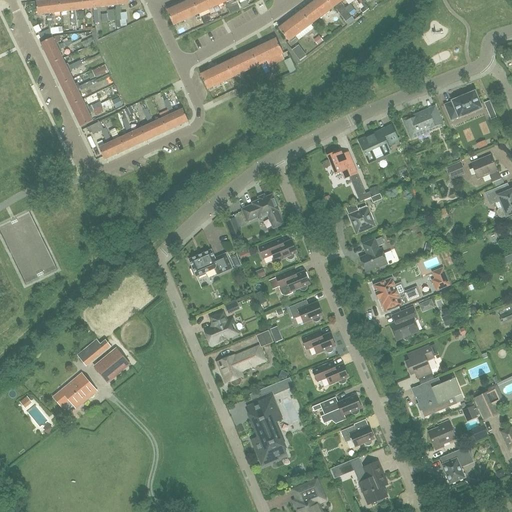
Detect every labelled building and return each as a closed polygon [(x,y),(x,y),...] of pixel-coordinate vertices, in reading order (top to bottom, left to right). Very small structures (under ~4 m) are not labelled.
[(48,0),(36,2),(38,15),(45,15),(45,17),(48,17),(48,16),(50,16),(49,14),(48,0)] [(59,0),(51,0),(48,0),(49,14),(61,12),(59,0)] [(70,0),(59,0),(61,12),(69,12),(72,11),(70,0)] [(82,0),(70,0),(72,11),(84,10),(82,0)] [(94,0),(82,0),(84,10),(95,8),(94,0)] [(105,0),(94,0),(95,8),(107,7),(105,0)] [(178,6),(167,11),(174,26),(199,14),(192,0),(190,0),(182,4),(184,10),(181,11),(178,6)] [(192,0),(199,14),(225,3),(223,0),(192,0)] [(302,11),(301,12),(311,25),(324,15),(326,13),(333,8),(326,0),(316,0),(314,2),(318,7),(314,10),(311,5),(302,11)] [(326,0),(333,8),(344,0),(326,0)] [(280,28),(279,29),(289,42),(295,37),(311,25),(301,12),(300,13),(292,19),(295,24),(292,26),(289,21),(280,28)] [(40,34),(43,39),(52,35),(51,29),(50,16),(48,16),(48,17),(49,29),(40,34)] [(354,17),(348,22),(352,27),(358,22),(354,17)] [(53,38),(41,43),(46,54),(60,47),(59,45),(58,43),(56,44),(53,38)] [(252,51),(251,51),(258,66),(267,62),(282,55),(283,54),(276,39),(265,44),(268,50),(264,52),(262,46),(252,51)] [(296,44),(290,49),(297,58),(300,62),(306,57),(303,54),(296,44)] [(46,54),(51,64),(63,58),(60,52),(62,52),(61,49),(60,47),(46,54)] [(227,63),(226,63),(233,78),(258,66),(251,51),(250,52),(240,56),(243,62),(239,64),(237,58),(227,63)] [(63,58),(51,64),(56,75),(70,68),(69,66),(68,63),(66,64),(63,58)] [(297,71),(291,58),(284,61),(290,74),(297,71)] [(202,74),(201,75),(208,90),(225,82),(233,78),(226,63),(224,64),(215,68),(218,74),(214,75),(212,70),(202,74)] [(56,75),(61,85),(73,79),(70,73),(72,72),(71,70),(70,68),(56,75)] [(73,79),(61,85),(66,95),(78,90),(80,89),(79,86),(78,84),(76,85),(73,79)] [(175,89),(168,92),(174,104),(181,101),(175,89)] [(66,95),(71,106),(83,100),(78,90),(66,95)] [(482,109),(482,108),(481,105),(482,104),(482,105),(482,104),(480,105),(475,92),(476,92),(475,92),(474,92),(453,101),(452,101),(452,102),(445,105),(451,121),(459,117),(459,118),(482,109)] [(120,109),(126,106),(122,99),(117,102),(120,109)] [(86,106),(83,100),(71,106),(76,116),(90,109),(89,107),(88,105),(86,106)] [(429,110),(428,111),(429,113),(424,115),(423,113),(404,121),(412,138),(435,128),(435,129),(442,126),(435,108),(433,108),(434,109),(429,111),(429,110)] [(81,127),(93,121),(90,115),(92,114),(91,111),(90,109),(76,116),(81,127)] [(178,126),(188,122),(183,109),(172,114),(178,126)] [(178,126),(172,114),(162,119),(167,131),(178,126)] [(167,131),(162,119),(151,124),(157,136),(167,131)] [(102,131),(104,130),(100,122),(89,127),(87,128),(90,133),(92,132),(93,135),(98,133),(102,131)] [(157,136),(151,124),(141,128),(147,141),(157,136)] [(398,139),(392,127),(381,132),(380,131),(376,133),(375,135),(368,138),(366,137),(360,140),(359,142),(369,162),(391,152),(387,144),(398,139)] [(147,141),(141,128),(130,133),(136,146),(147,141)] [(104,130),(102,131),(107,142),(109,141),(111,140),(109,134),(107,129),(104,130)] [(136,146),(130,133),(120,138),(126,151),(136,146)] [(115,155),(126,151),(120,138),(110,143),(115,155)] [(110,143),(109,141),(107,142),(104,143),(105,145),(99,148),(103,157),(105,160),(115,155),(110,143)] [(481,149),(490,147),(489,141),(479,144),(481,149)] [(340,151),(328,156),(330,162),(332,167),(336,175),(342,172),(345,179),(350,177),(361,203),(371,198),(372,198),(369,192),(366,194),(357,174),(352,162),(349,155),(348,153),(347,153),(343,155),(342,155),(340,151)] [(478,179),(490,175),(493,182),(500,179),(497,172),(497,171),(491,155),(471,163),(478,179)] [(454,172),(461,169),(459,164),(447,168),(452,179),(456,178),(454,172)] [(463,175),(461,169),(454,172),(456,178),(463,175)] [(485,194),(490,205),(500,201),(503,208),(499,210),(498,212),(499,217),(502,218),(506,216),(506,217),(511,214),(511,189),(501,195),(498,188),(485,194)] [(253,205),(242,210),(247,222),(258,217),(259,219),(268,215),(274,228),(283,224),(278,211),(279,210),(272,195),(265,198),(264,196),(263,196),(265,199),(260,200),(259,198),(260,201),(253,204),(253,205)] [(372,198),(371,198),(373,203),(381,200),(379,195),(372,197),(372,198)] [(327,206),(335,203),(332,197),(324,200),(327,206)] [(366,206),(358,210),(359,212),(349,216),(357,234),(375,226),(373,221),(374,220),(371,213),(370,213),(367,206),(366,206)] [(225,222),(228,230),(236,227),(233,219),(225,222)] [(363,245),(366,253),(367,252),(369,255),(360,259),(366,272),(380,266),(380,267),(387,264),(387,263),(381,250),(379,251),(378,247),(384,244),(381,238),(375,241),(375,240),(363,245)] [(276,262),(286,258),(287,258),(287,259),(288,260),(289,260),(290,260),(291,260),(292,260),(293,260),(293,259),(294,259),(294,258),(295,257),(295,256),(295,255),(295,254),(296,253),(291,241),(283,244),(281,239),(259,248),(263,259),(273,255),(276,262)] [(218,275),(232,269),(226,254),(215,259),(212,251),(211,250),(211,251),(190,260),(189,260),(189,261),(190,261),(193,269),(191,269),(194,276),(196,275),(196,276),(196,277),(197,277),(197,276),(198,276),(199,278),(206,275),(205,273),(215,269),(218,275)] [(504,266),(511,262),(511,254),(501,259),(504,266)] [(231,258),(235,268),(241,265),(237,256),(231,258)] [(294,270),(290,271),(276,277),(281,287),(279,288),(281,293),(282,295),(285,296),(287,296),(292,294),(292,292),(299,289),(300,289),(300,290),(301,291),(302,291),(303,291),(304,291),(305,291),(306,290),(307,290),(307,289),(308,288),(308,287),(308,286),(308,285),(309,284),(307,280),(309,278),(307,273),(305,273),(304,272),(296,275),(294,270)] [(439,277),(434,279),(432,280),(437,290),(449,285),(445,276),(439,278),(439,277)] [(377,293),(378,296),(379,298),(378,299),(379,299),(382,305),(383,305),(385,312),(402,305),(407,302),(407,303),(420,297),(416,288),(404,293),(406,297),(400,299),(399,298),(400,298),(398,294),(396,295),(393,289),(395,288),(392,279),(374,286),(377,293),(376,293),(376,294),(377,293)] [(229,313),(240,309),(238,302),(227,307),(229,313)] [(304,323),(312,320),(313,321),(313,322),(314,322),(315,322),(316,322),(316,323),(317,322),(318,322),(319,322),(319,321),(320,321),(320,320),(321,319),(321,318),(321,317),(320,316),(322,315),(317,303),(305,308),(303,302),(289,308),(294,319),(301,316),(304,323)] [(413,309),(397,315),(392,317),(394,324),(390,325),(397,341),(404,338),(405,339),(407,340),(411,339),(411,337),(411,335),(416,333),(413,326),(415,326),(416,324),(414,320),(417,319),(413,309)] [(212,346),(212,345),(218,342),(219,343),(228,340),(227,338),(238,334),(232,320),(227,322),(223,313),(211,318),(214,325),(212,328),(206,331),(206,330),(205,330),(212,346)] [(452,314),(442,318),(446,327),(455,323),(452,314)] [(273,343),(269,331),(256,336),(261,348),(273,343)] [(317,354),(325,351),(326,352),(327,353),(328,353),(329,353),(330,353),(331,353),(332,352),(333,352),(333,351),(334,350),(334,349),(334,348),(333,347),(335,346),(330,334),(322,337),(320,331),(302,339),(307,350),(314,347),(317,354)] [(91,347),(80,357),(90,367),(114,346),(108,339),(95,351),(91,347)] [(434,356),(438,355),(434,346),(430,348),(429,346),(407,355),(410,361),(406,363),(411,375),(415,374),(417,379),(432,373),(429,367),(430,367),(427,361),(434,358),(434,356)] [(264,360),(259,348),(234,358),(233,356),(232,357),(233,358),(229,359),(229,358),(218,362),(227,383),(231,381),(232,385),(236,386),(240,385),(242,381),(240,378),(242,377),(239,371),(264,360)] [(94,367),(107,384),(130,365),(117,349),(94,367)] [(330,385),(338,382),(339,383),(339,384),(340,384),(341,384),(342,385),(343,384),(344,384),(345,384),(346,383),(346,382),(346,381),(347,381),(347,380),(347,379),(346,378),(348,377),(343,365),(335,368),(333,362),(313,371),(318,383),(327,379),(330,385)] [(53,398),(56,401),(62,408),(70,402),(76,409),(97,392),(82,374),(53,398)] [(436,378),(419,386),(419,387),(420,386),(421,391),(422,393),(415,395),(415,398),(418,404),(417,404),(420,412),(422,411),(425,418),(451,407),(446,397),(450,396),(454,397),(454,398),(462,394),(455,378),(439,385),(436,378)] [(250,395),(252,401),(272,392),(274,395),(294,387),(290,379),(250,395)] [(511,379),(501,383),(507,400),(511,398),(511,379)] [(491,396),(498,392),(496,387),(488,391),(489,392),(475,399),(485,420),(485,421),(500,414),(491,396)] [(345,415),(351,413),(352,414),(352,415),(353,415),(354,415),(355,416),(356,415),(357,415),(358,415),(359,414),(359,413),(359,412),(360,412),(360,411),(360,410),(359,409),(361,408),(356,396),(338,403),(336,398),(313,407),(315,412),(322,409),(325,416),(328,415),(337,422),(346,418),(345,415)] [(28,398),(21,403),(24,407),(31,401),(28,398)] [(251,440),(258,458),(267,454),(270,463),(278,460),(276,456),(286,452),(274,422),(280,419),(272,398),(248,408),(247,407),(260,439),(256,440),(255,438),(251,440)] [(290,413),(295,431),(304,429),(297,402),(292,404),(294,411),(290,413)] [(462,411),(467,422),(478,418),(474,406),(462,411)] [(456,439),(448,421),(439,425),(440,430),(429,434),(436,450),(444,447),(443,445),(456,439)] [(356,447),(364,444),(365,445),(365,446),(366,446),(367,446),(368,447),(369,446),(370,446),(371,446),(371,445),(372,444),(372,443),(373,443),(373,442),(372,441),(372,440),(374,439),(369,427),(357,432),(355,426),(341,432),(346,443),(353,440),(356,447)] [(489,438),(484,426),(471,431),(476,443),(489,438)] [(502,433),(511,451),(511,450),(511,430),(511,429),(502,433)] [(471,445),(444,456),(447,463),(442,465),(450,484),(465,478),(461,468),(463,467),(464,464),(463,461),(472,458),(467,447),(471,446),(471,445)] [(383,487),(388,485),(383,474),(381,469),(381,468),(380,468),(378,463),(379,463),(378,462),(363,468),(358,458),(350,461),(359,483),(368,505),(377,502),(378,502),(381,501),(382,499),(387,497),(383,487)] [(342,475),(338,466),(331,469),(334,478),(342,475)] [(306,500),(295,504),(298,511),(321,511),(315,497),(322,494),(317,481),(301,487),(306,500)]
